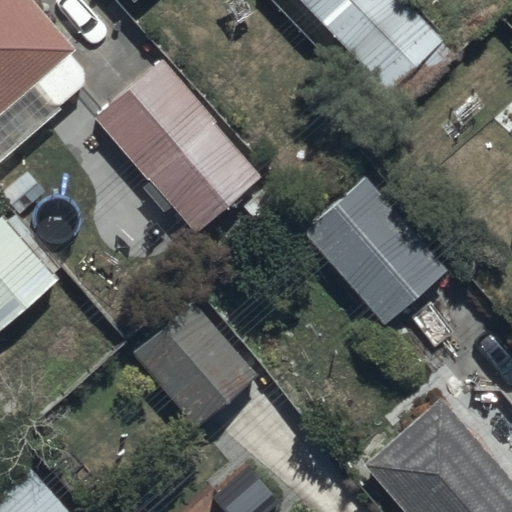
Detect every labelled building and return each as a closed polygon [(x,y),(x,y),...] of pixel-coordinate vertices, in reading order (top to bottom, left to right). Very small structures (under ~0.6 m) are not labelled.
[(74,46),(34,0),(0,0),(0,155),(83,83),(84,69),(68,51),(74,46)] [(293,0),(385,90),(441,33),(408,0),(293,0)] [(261,168),(159,53),(93,112),(196,227),(261,168)] [(448,263),(363,170),(299,228),(384,322),(448,263)] [(0,208),(0,322),(57,273),(0,208)] [(257,378),(193,295),(129,344),(194,427),(257,378)] [(511,511),(511,478),(436,393),(358,460),(402,511),(511,511)] [(0,447),(0,511),(66,511),(6,443),(0,447)]
